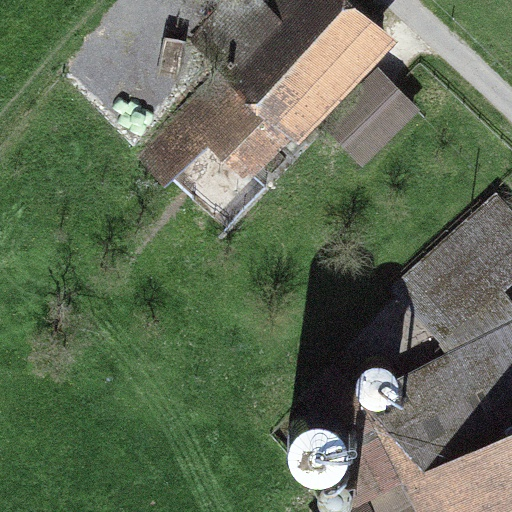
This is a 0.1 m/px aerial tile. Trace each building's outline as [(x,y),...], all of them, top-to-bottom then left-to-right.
[(271,178),(394,41),(348,0),(236,0),(200,40),(242,78),(204,119),(271,178)] [(325,123),(369,162),(422,103),(378,64),(325,123)] [(207,143),(180,172),(216,205),(243,176),(207,143)] [(419,290),(461,336),(511,288),(511,221),(503,212),(419,290)] [(511,511),(511,446),(447,476),(462,511),(511,511)]
